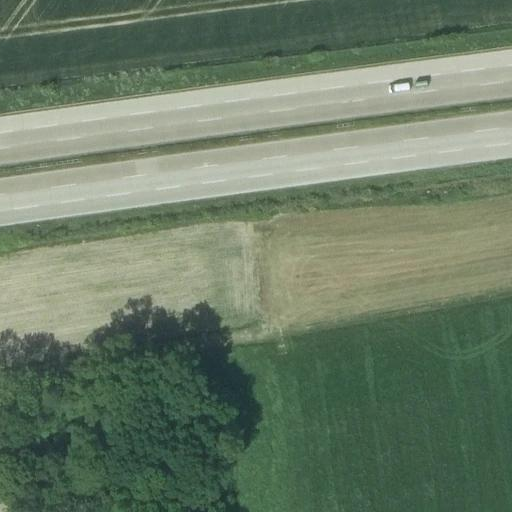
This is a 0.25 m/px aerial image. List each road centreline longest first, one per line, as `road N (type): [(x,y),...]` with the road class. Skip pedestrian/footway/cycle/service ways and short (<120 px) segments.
road 1 (track): [(0,381),(511,304)]
road 2 (motorway): [(511,85),(0,152)]
road 3 (motorway): [(0,198),(511,131)]
